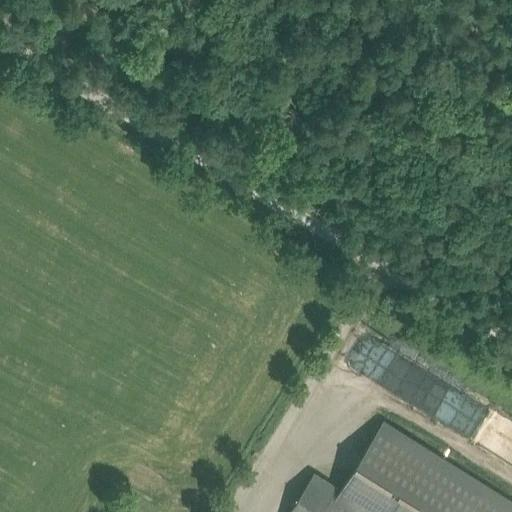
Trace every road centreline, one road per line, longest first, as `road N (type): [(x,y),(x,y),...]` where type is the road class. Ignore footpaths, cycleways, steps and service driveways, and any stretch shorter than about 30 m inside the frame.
road 1 (unclassified): [(375,268),(0,43)]
road 2 (track): [(511,351),(375,268)]
